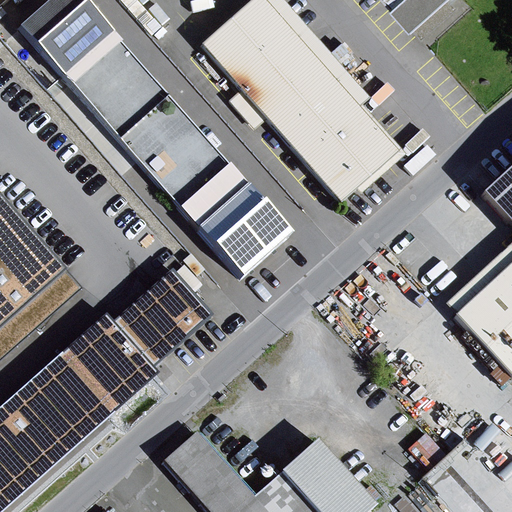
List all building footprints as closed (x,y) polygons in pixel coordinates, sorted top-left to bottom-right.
[(109,37),(76,0),(51,0),(15,32),(60,81),(109,37)] [(355,111),(258,0),(256,0),(200,49),(338,206),(395,156),(355,111)] [(277,0),(258,0),(355,111),(367,101),(277,0)] [(446,0),(382,0),(411,32),(446,0)] [(115,143),(164,99),(109,37),(60,81),(115,143)] [(164,99),(115,143),(237,280),(286,238),(164,99)] [(511,168),(476,202),(511,240),(511,168)] [(0,359),(78,289),(0,205),(0,359)] [(511,245),(443,308),(455,321),(511,268),(511,245)] [(511,268),(455,321),(511,383),(511,382),(511,268)] [(168,277),(111,326),(147,366),(203,318),(168,277)] [(66,413),(42,386),(14,412),(10,408),(0,416),(0,432),(9,441),(12,438),(38,466),(64,442),(57,433),(65,426),(59,419),(66,413)] [(222,406),(200,429),(243,471),(265,449),(222,406)] [(160,465),(201,511),(367,511),(370,509),(313,445),(253,499),(195,434),(160,465)] [(511,511),(511,495),(466,443),(423,481),(449,511),(511,511)]
